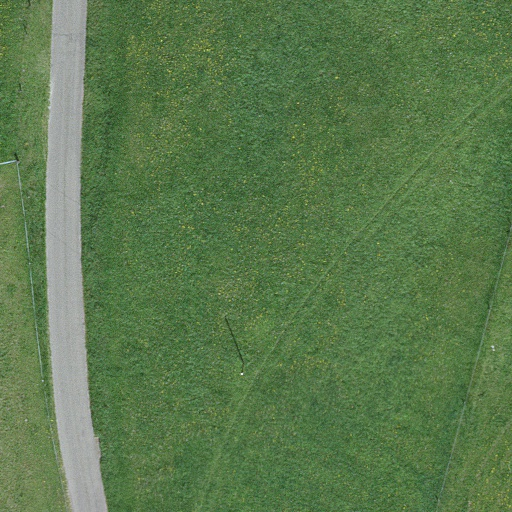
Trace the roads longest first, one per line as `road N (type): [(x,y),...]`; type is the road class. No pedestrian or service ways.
road 1 (motorway): [(495,511),(215,0)]
road 2 (unclassified): [(78,0),(68,168),(74,320),(108,511)]
